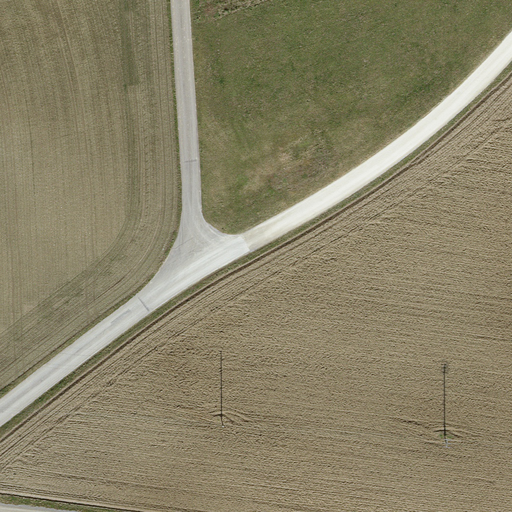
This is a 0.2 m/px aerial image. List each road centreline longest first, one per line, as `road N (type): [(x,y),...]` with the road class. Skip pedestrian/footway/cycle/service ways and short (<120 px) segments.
road 1 (unclassified): [(0,417),(194,264),(180,0)]
road 2 (track): [(194,264),(251,242),(386,163),(511,43)]
